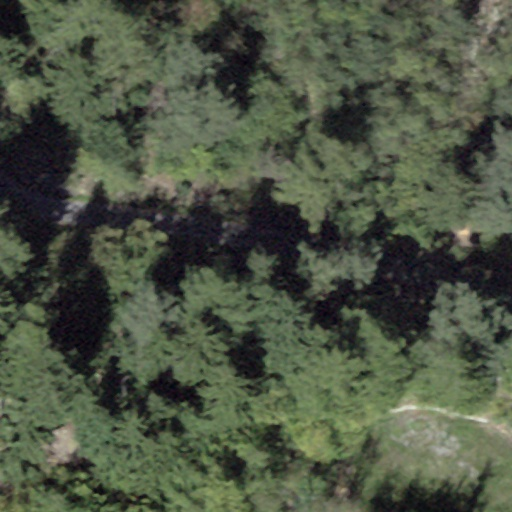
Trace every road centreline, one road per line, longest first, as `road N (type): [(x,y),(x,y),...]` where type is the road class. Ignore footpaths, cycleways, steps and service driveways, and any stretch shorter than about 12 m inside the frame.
road 1 (track): [(511,319),(398,303),(0,195)]
road 2 (track): [(108,225),(16,113),(0,73)]
